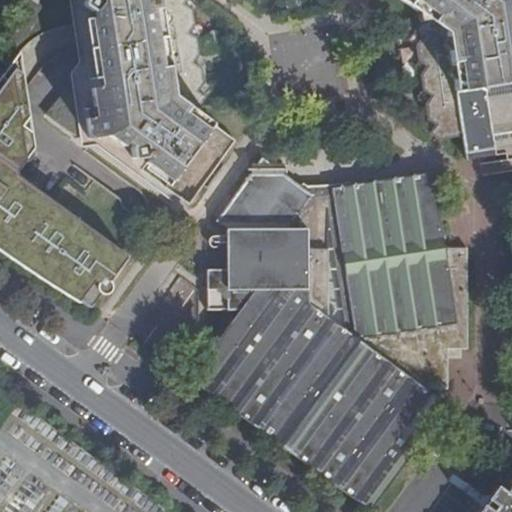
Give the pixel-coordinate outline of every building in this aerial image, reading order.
[(187,204),(232,141),(198,115),(190,117),(189,109),(196,107),(203,97),(195,92),(200,86),(198,68),(191,62),(196,55),(194,38),(187,32),(192,26),(190,9),(182,4),(184,0),(399,0),(415,11),(425,10),(426,20),(418,21),(412,31),(419,37),(414,45),(416,61),(424,65),(419,73),(420,90),(429,96),(423,103),(425,119),(433,124),(428,132),(437,138),(459,136),(463,159),(493,155),(491,139),(511,136),(511,91),(489,94),(488,86),(511,81),(511,0),(81,0),(80,2),(80,7),(88,12),(91,12),(91,18),(88,19),(95,79),(87,80),(90,108),(82,109),(86,138),(107,136),(120,146),(123,142),(127,144),(129,159),(144,158),(147,159),(144,164),(167,180),(163,187),(187,204)] [(19,49),(0,75),(0,242),(88,305),(124,256),(16,178),(15,171),(32,147),(19,49)] [(254,165),(249,165),(246,165),(246,170),(247,176),(214,222),(225,230),(224,237),(212,237),(209,239),(207,242),(206,246),(208,249),(211,252),(214,252),(218,252),(220,249),(224,249),(224,274),(204,274),(204,314),(235,314),(188,380),(368,511),(444,407),(420,389),(442,388),(442,348),(462,348),(461,247),(439,247),(432,172),(385,180),(302,194),(281,178),(280,172),(279,168),(266,167),(258,161),(254,165)] [(382,169),(280,172),(281,178),(302,194),(385,180),(382,169)] [(511,511),(511,482),(506,492),(496,485),(489,494),(489,503),(495,506),(491,511),(485,507),(478,509),(475,511),(511,511)]
